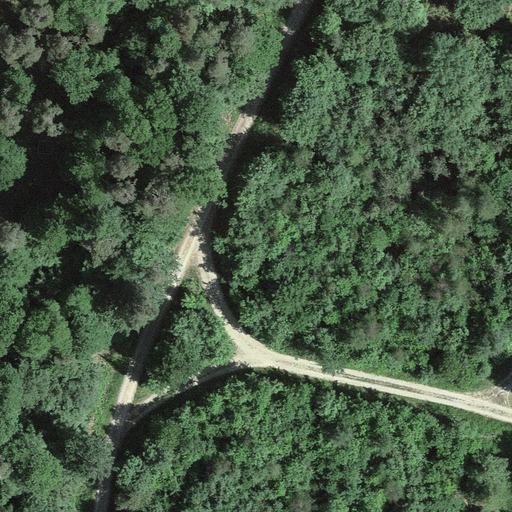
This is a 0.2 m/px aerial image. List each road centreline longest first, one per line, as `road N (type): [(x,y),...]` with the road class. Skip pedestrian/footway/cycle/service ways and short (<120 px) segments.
road 1 (track): [(305,0),(111,420),(96,511)]
road 2 (track): [(511,420),(245,353),(214,301),(201,217)]
road 3 (track): [(245,353),(111,420)]
